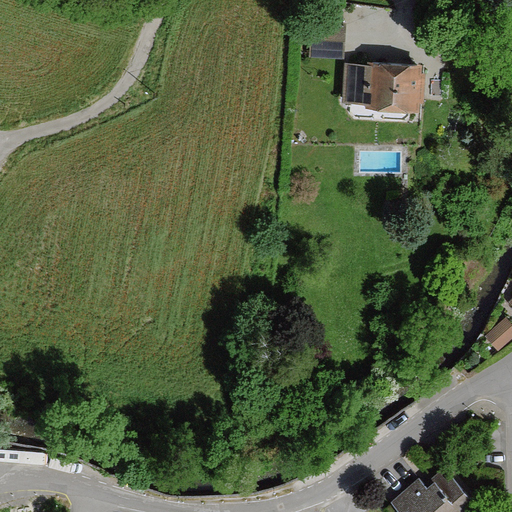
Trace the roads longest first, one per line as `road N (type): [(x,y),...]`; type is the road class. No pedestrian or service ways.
road 1 (residential): [(255,511),(341,481),(511,364)]
road 2 (unclassified): [(0,154),(14,139),(71,122),(120,91),(140,63),(161,0)]
road 3 (residential): [(0,478),(44,478),(191,511)]
